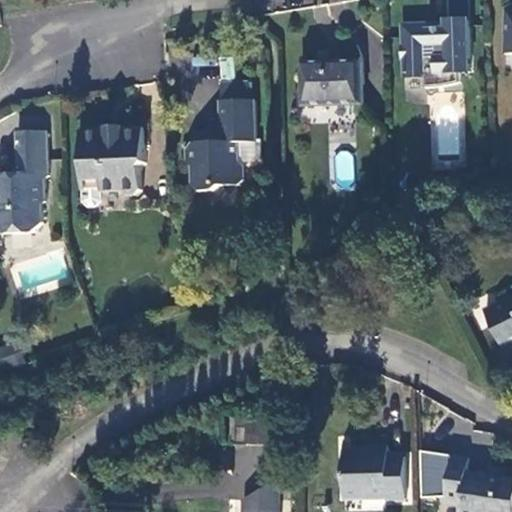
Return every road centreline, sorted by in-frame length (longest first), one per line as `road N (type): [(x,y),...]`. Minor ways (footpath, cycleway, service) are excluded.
road 1 (residential): [(15,511),(67,448),(179,375),(299,338),(408,364),(511,419)]
road 2 (residential): [(0,92),(78,43),(229,0)]
